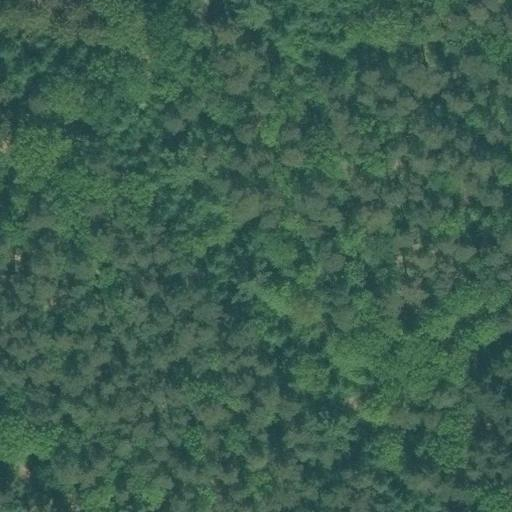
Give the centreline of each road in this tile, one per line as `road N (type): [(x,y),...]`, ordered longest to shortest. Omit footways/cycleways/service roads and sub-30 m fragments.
road 1 (track): [(211,511),(232,475),(511,289)]
road 2 (track): [(202,0),(0,164)]
road 3 (track): [(0,432),(123,511)]
